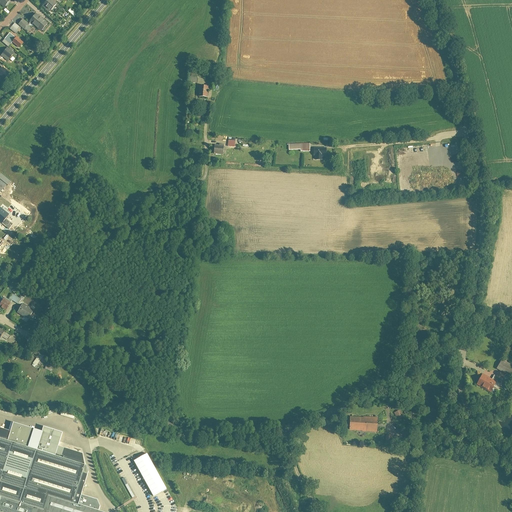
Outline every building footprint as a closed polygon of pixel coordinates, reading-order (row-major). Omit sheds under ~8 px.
[(47,0),(46,0),(41,6),(48,11),(53,5),(47,0)] [(35,15),(29,23),(40,31),(46,24),(35,15)] [(21,20),(17,25),(23,29),(27,24),(21,20)] [(13,25),(10,29),(15,33),(18,30),(13,25)] [(8,34),(4,40),(9,44),(13,38),(8,34)] [(16,38),(11,43),(18,49),(22,43),(16,38)] [(5,49),(0,55),(6,59),(7,60),(12,54),(5,49)] [(0,73),(5,77),(9,72),(1,66),(0,67),(0,73)] [(207,84),(196,83),(195,95),(206,96),(207,84)] [(287,143),(288,149),(299,149),(300,151),(309,151),(309,143),(287,143)] [(223,146),(212,145),(211,152),(222,153),(223,146)] [(324,148),(310,147),(309,155),(324,155),(324,148)] [(0,191),(8,181),(0,174),(0,191)] [(8,212),(0,206),(0,224),(4,227),(9,221),(4,217),(8,212)] [(9,303),(3,299),(0,302),(0,307),(4,310),(9,303)] [(33,309),(22,304),(17,312),(28,318),(33,309)] [(37,354),(32,365),(36,367),(40,356),(37,354)] [(511,365),(501,359),(496,369),(510,376),(511,371),(511,365)] [(495,380),(482,374),(477,385),(490,391),(495,380)] [(376,430),(376,415),(349,415),(349,430),(376,430)] [(84,462),(87,454),(82,453),(58,445),(62,432),(43,426),(41,431),(12,422),(9,431),(0,427),(0,511),(103,511),(98,510),(99,505),(101,500),(97,499),(80,494),(87,472),(89,466),(85,465),(84,464),(84,462)] [(399,436),(384,434),(383,441),(397,443),(399,436)] [(166,489),(148,452),(132,459),(150,497),(166,489)]
